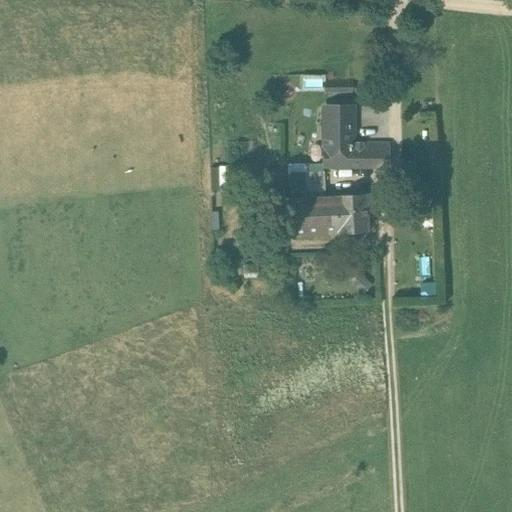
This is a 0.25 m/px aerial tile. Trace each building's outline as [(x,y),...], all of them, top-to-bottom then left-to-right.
[(327,87),(328,103),(356,102),(356,86),(327,87)] [(352,108),(324,108),(324,124),(352,124),(352,108)] [(352,124),(324,124),(324,167),(387,167),(387,144),(352,144),(352,124)] [(306,165),(289,166),(290,174),(304,174),(306,174),(306,165)] [(306,174),(304,174),(306,198),(325,197),(323,173),(306,174)] [(290,174),(289,175),(290,199),(306,198),(304,174),(290,174)] [(306,198),(290,199),(292,237),(368,233),(366,195),(325,197),(306,198)]
